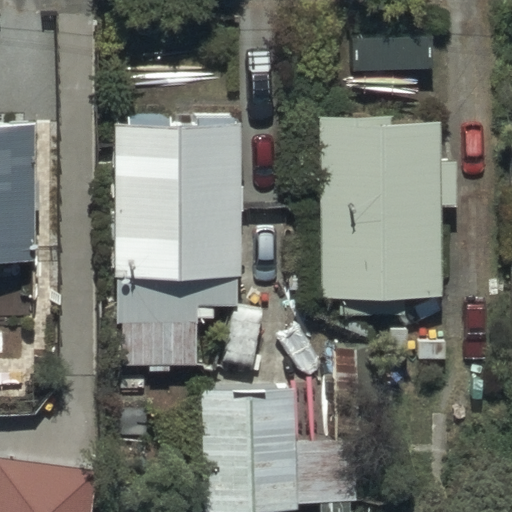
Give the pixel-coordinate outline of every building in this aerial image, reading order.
[(434,109),(311,111),(315,291),(334,290),(334,310),(400,309),(400,293),(437,292),(434,109)] [(236,117),(107,117),(107,271),(113,271),(113,318),(118,318),(118,362),(146,362),(146,367),(165,367),(165,361),(192,361),(192,316),(208,316),(208,302),(236,302),(236,117)] [(28,118),(0,118),(0,259),(30,260),(28,118)] [(489,366),(444,366),(445,434),(490,433),(489,366)] [(197,388),(198,506),(292,505),(292,497),(354,496),(354,435),(292,436),(291,387),(197,388)] [(89,511),(95,469),(0,455),(0,511),(89,511)]
